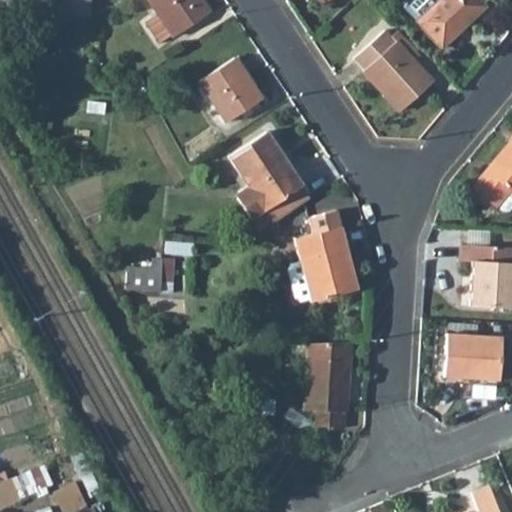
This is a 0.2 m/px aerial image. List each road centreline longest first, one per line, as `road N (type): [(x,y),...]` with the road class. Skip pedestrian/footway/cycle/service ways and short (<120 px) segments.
road 1 (residential): [(397,194),(389,400),(397,427),(411,441),(444,447),(511,423)]
road 2 (track): [(228,511),(82,250)]
road 3 (residential): [(252,0),(355,154),(397,194)]
road 4 (residential): [(511,63),(397,194)]
road 5 (residential): [(0,97),(82,250)]
